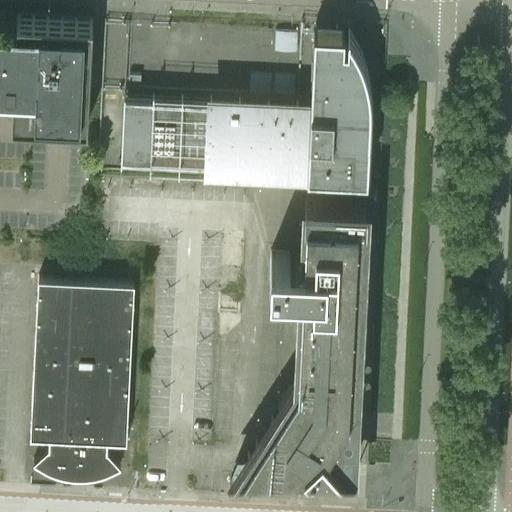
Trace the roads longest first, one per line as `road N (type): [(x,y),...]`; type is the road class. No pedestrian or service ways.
road 1 (tertiary): [(448,0),(423,511)]
road 2 (tertiary): [(488,511),(507,0)]
road 3 (unclassified): [(0,505),(137,511)]
